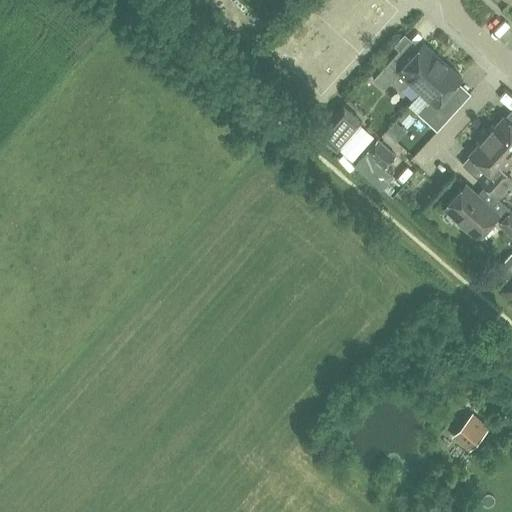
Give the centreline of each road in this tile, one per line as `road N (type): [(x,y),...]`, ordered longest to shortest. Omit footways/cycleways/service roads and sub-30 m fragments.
road 1 (track): [(511,342),(292,152)]
road 2 (track): [(292,152),(120,0)]
road 3 (residential): [(444,162),(431,146),(507,65)]
